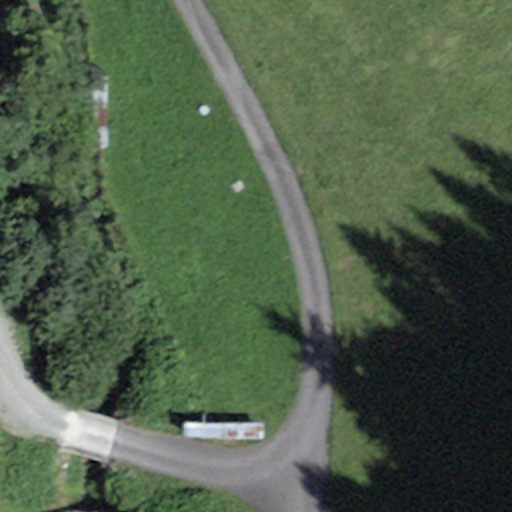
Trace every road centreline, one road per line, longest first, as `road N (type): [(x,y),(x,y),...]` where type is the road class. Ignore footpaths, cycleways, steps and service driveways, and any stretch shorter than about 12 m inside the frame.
road 1 (track): [(247,111),(291,237),(309,365),(287,511)]
road 2 (track): [(285,489),(111,457),(3,421),(0,411)]
